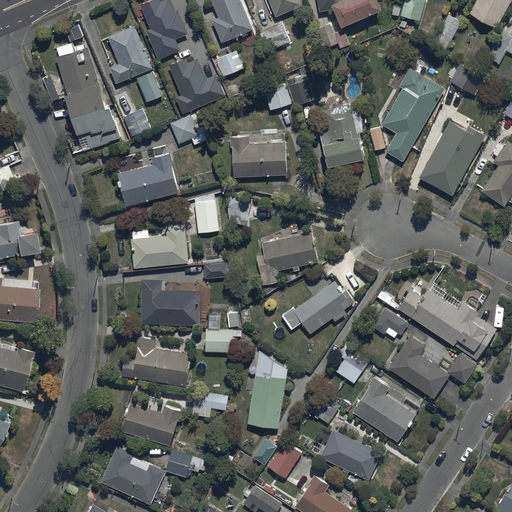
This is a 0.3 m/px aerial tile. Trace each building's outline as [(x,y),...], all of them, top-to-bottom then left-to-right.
[(148,28),(160,57),(181,48),(177,37),(189,32),(178,8),(176,9),(172,0),(147,0),(141,3),(152,27),(148,28)] [(254,27),(242,0),(213,0),(220,15),(213,18),(223,40),(254,27)] [(271,0),(277,14),(303,3),(301,0),(271,0)] [(333,8),(337,16),(341,14),(344,22),(333,26),(331,22),(324,25),(336,52),(352,45),(346,32),(348,32),(344,23),(384,6),(381,0),(318,0),(320,10),(333,8)] [(404,0),(401,14),(421,20),(426,0),(404,0)] [(475,0),(469,12),(497,27),(511,0),(475,0)] [(445,50),(462,20),(448,12),(431,42),(445,50)] [(260,28),(269,49),(292,40),(283,19),(260,28)] [(111,65),(117,81),(153,66),(136,23),(109,33),(120,62),(111,65)] [(511,52),(511,35),(500,29),(486,54),(500,62),(507,49),(511,52)] [(69,91),(67,91),(68,94),(66,94),(72,117),(75,117),(83,149),(111,142),(110,140),(122,137),(113,103),(110,104),(102,80),(100,80),(89,45),(75,49),(73,41),(58,45),(60,53),(57,54),(69,91)] [(245,67),(238,49),(214,58),(220,75),(223,73),(224,75),(245,67)] [(170,63),(183,93),(177,95),(183,111),(225,93),(217,72),(209,76),(207,71),(205,72),(198,56),(189,60),(188,55),(170,63)] [(460,62),(450,80),(476,94),(486,76),(460,62)] [(302,72),(287,77),(295,105),(316,98),(305,65),(300,67),(302,72)] [(403,160),(445,86),(410,66),(400,84),(404,86),(383,122),(397,130),(386,150),(403,160)] [(165,94),(155,69),(137,76),(147,101),(165,94)] [(293,102),(286,79),(264,86),(271,109),(293,102)] [(128,90),(120,93),(129,114),(136,111),(128,90)] [(329,164),(330,164),(367,155),(362,131),(366,130),(359,101),(316,110),(329,164)] [(196,144),(212,137),(201,109),(171,121),(180,142),(193,137),(196,144)] [(451,119),(419,175),(452,193),(486,132),(468,122),(466,127),(451,119)] [(382,124),(370,127),(375,148),(387,145),(382,124)] [(251,142),(250,134),(232,134),(232,145),(234,145),(236,175),(289,173),(287,140),(251,142)] [(499,163),(481,189),(504,205),(511,193),(511,139),(508,137),(493,159),(499,163)] [(181,191),(171,151),(152,156),(154,162),(118,172),(127,205),(181,191)] [(0,189),(16,183),(5,156),(0,158),(0,189)] [(228,205),(229,206),(230,219),(252,225),(250,211),(254,198),(232,191),(228,205)] [(196,201),(199,232),(221,229),(218,198),(216,198),(216,192),(195,197),(196,201)] [(19,220),(0,223),(0,256),(40,250),(36,229),(19,232),(19,227),(20,227),(19,220)] [(132,230),(136,266),(190,261),(186,223),(166,225),(167,230),(160,231),(160,234),(150,235),(149,228),(132,230)] [(281,278),(279,268),(292,266),(293,270),(301,268),(300,264),(320,260),(314,231),(263,242),(266,253),(258,255),(264,282),(281,278)] [(206,263),(208,277),(229,275),(227,261),(206,263)] [(1,285),(2,276),(0,275),(0,318),(37,321),(39,288),(1,285)] [(292,328),(304,320),(312,332),(334,316),(336,319),(348,311),(346,308),(357,300),(349,287),(344,290),(336,278),(332,281),(328,275),(311,287),(315,294),(296,307),(295,306),(282,314),(292,328)] [(142,322),(201,324),(202,289),(163,288),(164,278),(143,277),(142,322)] [(404,299),(399,306),(478,359),(499,327),(478,314),(481,310),(435,280),(430,288),(429,287),(426,292),(425,291),(423,295),(412,287),(409,291),(409,292),(405,290),(401,297),(404,299)] [(382,289),(378,295),(396,307),(398,303),(392,299),(393,296),(382,289)] [(386,305),(373,324),(386,332),(387,330),(396,336),(399,331),(402,333),(410,322),(386,305)] [(207,327),(206,350),(240,351),(241,328),(207,327)] [(290,351),(292,348),(295,351),(304,339),(294,332),(285,344),(287,345),(286,348),(290,351)] [(412,332),(390,366),(436,397),(452,372),(466,382),(479,363),(461,351),(449,370),(422,352),(428,343),(412,332)] [(126,354),(123,374),(188,385),(194,352),(156,346),(158,337),(140,334),(136,355),(126,354)] [(346,357),(337,370),(355,383),(372,358),(347,341),(339,352),(346,357)] [(0,345),(0,384),(23,391),(32,356),(34,356),(35,350),(18,345),(16,350),(0,345)] [(290,366),(261,348),(249,421),(280,427),(290,366)] [(376,374),(353,409),(399,440),(418,412),(388,391),(392,385),(376,374)] [(211,417),(212,406),(227,409),(229,394),(196,389),(192,414),(211,417)] [(320,394),(310,409),(316,413),(315,415),(319,417),(320,416),(330,422),(340,408),(320,394)] [(130,401),(122,429),(172,444),(183,408),(165,402),(163,411),(130,401)] [(0,420),(0,441),(9,425),(0,420)] [(383,451),(334,428),(321,455),(345,467),(344,469),(349,471),(350,469),(369,479),(383,451)] [(278,445),(266,437),(254,456),(266,463),(278,445)] [(286,437),(269,464),(286,476),(304,449),(286,437)] [(119,443),(103,480),(153,503),(168,469),(167,469),(152,462),(149,468),(132,460),(136,451),(119,443)] [(167,469),(168,469),(188,475),(190,468),(200,471),(204,457),(174,447),(167,469)] [(317,473),(296,504),(307,511),(352,511),(354,509),(326,490),(331,482),(317,473)] [(511,511),(511,477),(495,506),(505,511),(511,511)] [(276,511),(284,501),(256,483),(243,502),(256,511),(260,506),(269,511),(276,511)] [(108,511),(93,502),(86,511),(108,511)]
